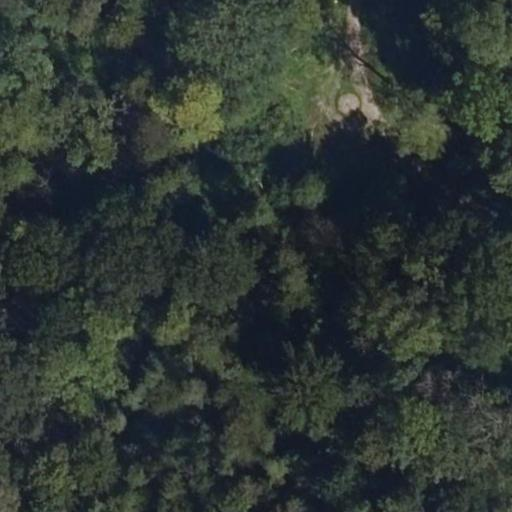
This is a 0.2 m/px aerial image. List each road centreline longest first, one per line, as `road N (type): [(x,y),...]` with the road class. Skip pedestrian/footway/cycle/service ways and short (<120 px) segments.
road 1 (unknown): [(365,96),(511,211)]
road 2 (unknown): [(365,96),(291,0)]
